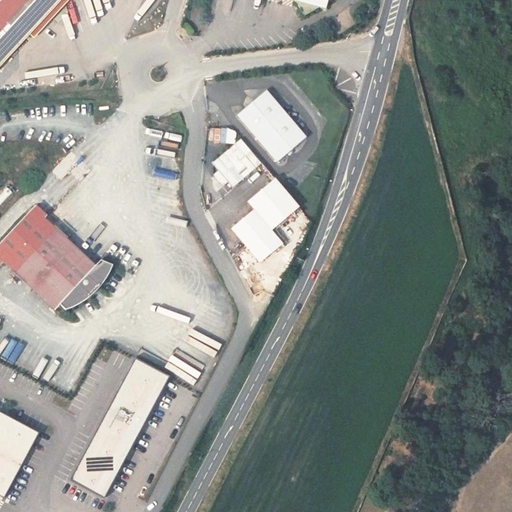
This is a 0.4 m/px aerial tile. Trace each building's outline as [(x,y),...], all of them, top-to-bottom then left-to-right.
[(0,0),(0,73),(67,0),(0,0)] [(291,0),(300,2),(309,17),(339,0),(291,0)] [(280,163),(291,154),(310,139),(271,90),(241,113),(280,163)] [(261,167),(241,142),(216,162),(235,187),(261,167)] [(299,209),(274,179),(248,201),(254,209),(231,228),(261,264),(286,243),(275,230),(299,209)] [(0,256),(16,271),(59,227),(37,205),(0,244),(0,256)] [(100,265),(59,227),(16,271),(57,310),(62,304),(68,309),(71,308),(77,305),(84,302),(89,298),(94,294),(99,289),(105,283),(109,276),(112,270),(114,263),(104,260),(100,265)] [(170,377),(134,358),(68,479),(105,498),(170,377)] [(73,368),(66,383),(72,386),(79,371),(73,368)] [(39,432),(0,411),(0,494),(4,497),(39,432)]
